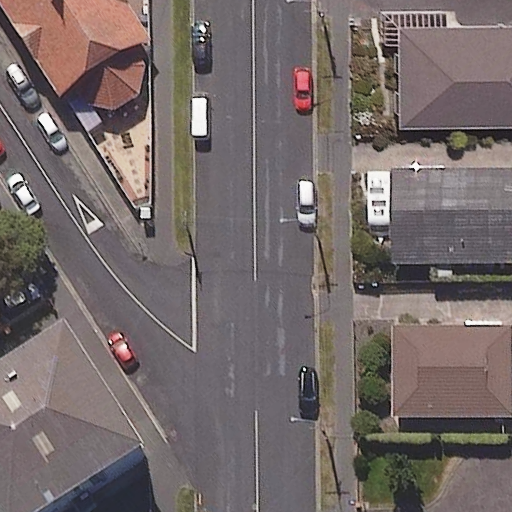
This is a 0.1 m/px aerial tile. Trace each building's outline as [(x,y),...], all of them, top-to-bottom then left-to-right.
[(161,63),(119,0),(0,0),(0,17),(70,123),(161,63)] [(511,121),(511,25),(398,27),(398,122),(511,121)] [(511,268),(511,175),(401,175),(400,268),(511,268)] [(49,511),(141,453),(61,329),(0,368),(0,511),(49,511)] [(511,331),(400,334),(401,424),(511,422),(511,331)]
